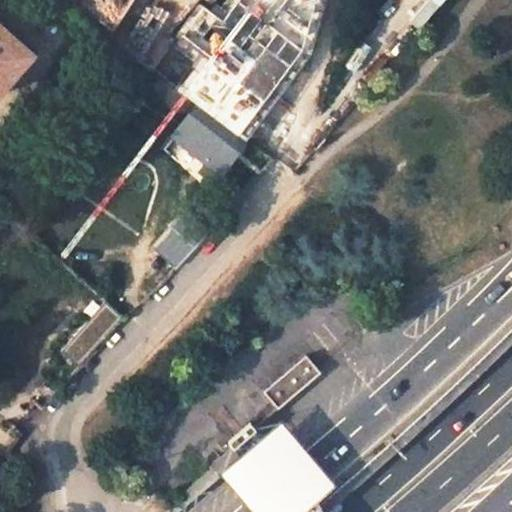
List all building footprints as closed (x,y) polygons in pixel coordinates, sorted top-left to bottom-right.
[(242,7),(194,72),(218,89),(225,79),(232,84),(286,10),(271,0),(254,0),(247,11),(242,7)] [(154,18),(130,52),(151,68),(165,50),(176,35),(176,32),(158,18),(154,18)] [(0,92),(34,53),(0,23),(0,92)] [(165,50),(151,68),(204,107),(218,89),(194,72),(176,58),(165,50)] [(232,179),(196,219),(209,231),(245,191),(232,179)] [(114,310),(72,357),(81,367),(124,319),(114,310)] [(305,355),(262,392),(277,409),(320,373),(305,355)] [(233,449),(217,472),(251,511),(299,511),(315,500),(334,483),(280,418),(256,430),(233,449)] [(249,422),(227,442),(233,449),(256,430),(249,422)] [(315,500),(299,511),(312,511),(319,507),(320,506),(315,500)]
